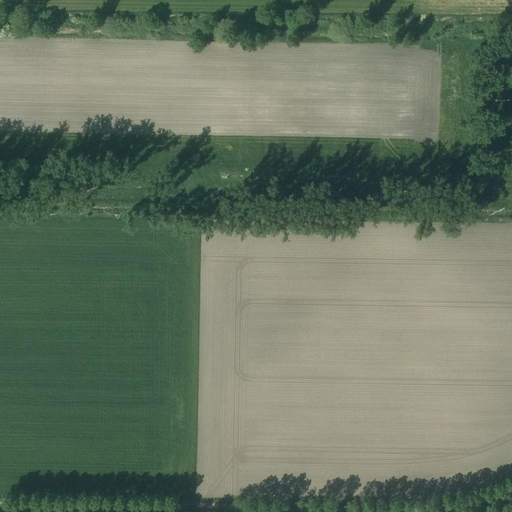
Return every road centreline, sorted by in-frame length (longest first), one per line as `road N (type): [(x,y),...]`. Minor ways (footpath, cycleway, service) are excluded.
road 1 (track): [(0,503),(418,507),(487,501),(511,489)]
road 2 (track): [(0,198),(511,200)]
